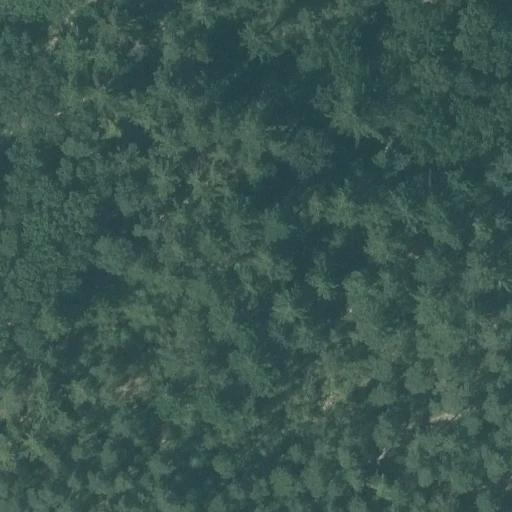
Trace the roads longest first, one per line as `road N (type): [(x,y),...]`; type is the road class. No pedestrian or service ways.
road 1 (track): [(96,0),(307,117),(442,165),(511,161)]
road 2 (unknown): [(511,394),(396,435),(372,472),(361,511)]
road 3 (track): [(0,146),(72,0)]
